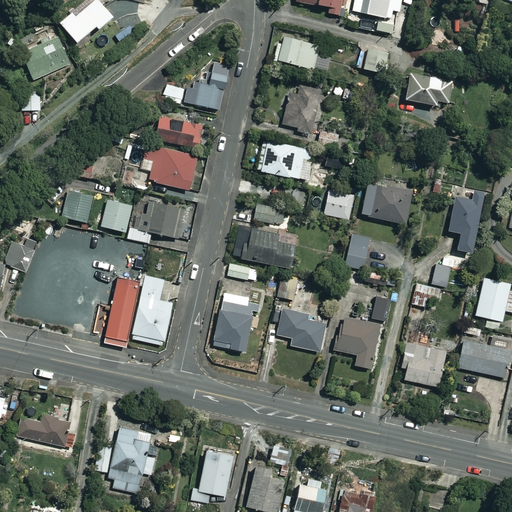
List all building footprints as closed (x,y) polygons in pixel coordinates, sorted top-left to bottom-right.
[(118,20),(100,0),(80,18),(75,13),(62,25),(82,47),(101,30),(104,33),(118,20)] [(342,0),(293,0),(326,7),(325,12),(339,16),(342,0)] [(401,0),(364,0),(362,13),(388,19),(390,10),(398,12),(401,0)] [(52,41),(49,35),(40,39),(43,45),(24,54),(37,83),(72,66),(59,37),(52,41)] [(317,46),(278,35),(272,59),(310,70),(317,46)] [(388,51),(362,45),(356,67),(383,73),(388,51)] [(216,64),(215,73),(202,71),(199,84),(196,83),(194,91),(168,86),(165,101),(219,111),(223,91),(227,92),(231,67),(216,64)] [(450,80),(406,71),(400,99),(432,105),(433,100),(445,103),(450,80)] [(292,94),(287,93),(278,123),(307,131),(319,91),(295,84),(292,94)] [(23,90),(23,111),(41,112),(41,91),(23,90)] [(358,94),(350,91),(349,95),(345,93),(343,99),(355,103),(358,94)] [(202,140),(205,127),(162,118),(157,141),(206,151),(208,141),(202,140)] [(338,135),(317,130),(314,144),(335,148),(338,135)] [(311,150),(260,140),(254,170),(305,180),(311,150)] [(196,192),(203,160),(148,146),(142,170),(154,172),(151,182),(196,192)] [(137,173),(138,168),(126,165),(122,185),(144,191),(148,175),(137,173)] [(408,191),(361,182),(356,215),(402,223),(408,191)] [(468,188),(458,186),(455,194),(452,194),(443,230),(456,233),(452,249),(468,252),(481,193),(467,190),(468,188)] [(351,196),(326,190),(321,213),(345,219),(351,196)] [(94,198),(71,193),(65,218),(88,223),(94,198)] [(135,207),(110,201),(104,229),(128,234),(135,207)] [(132,228),(129,239),(153,245),(155,235),(179,241),(187,211),(151,202),(148,214),(141,212),(136,229),(132,228)] [(251,219),(270,224),(271,222),(281,225),(284,211),(255,204),(251,219)] [(274,233),(238,226),(231,256),(285,267),(290,244),(273,241),(274,233)] [(126,241),(99,235),(91,273),(102,275),(103,270),(112,272),(115,258),(122,259),(126,241)] [(367,240),(349,236),(342,265),(360,269),(367,240)] [(35,251),(13,243),(5,266),(27,274),(35,251)] [(443,286),(447,268),(433,264),(429,283),(443,286)] [(256,268),(230,265),(229,277),(254,280),(256,268)] [(90,276),(52,268),(47,290),(54,292),(48,319),(79,326),(90,276)] [(387,275),(365,270),(362,281),(384,287),(387,275)] [(295,279),(279,276),(275,296),(291,299),(295,279)] [(147,277),(134,340),(168,347),(176,305),(162,302),(167,281),(147,277)] [(508,284),(480,277),(471,315),(499,321),(502,310),(511,312),(511,291),(506,290),(508,284)] [(129,349),(142,284),(119,279),(106,345),(129,349)] [(426,286),(414,283),(409,304),(421,307),(426,286)] [(246,297),(220,292),(210,344),(243,351),(251,310),(258,312),(259,305),(245,302),(246,297)] [(389,300),(374,297),(370,317),(385,320),(389,300)] [(304,314),(281,308),(275,335),(289,338),(288,345),(315,352),(322,324),(303,319),(304,314)] [(377,325),(339,316),(331,349),(354,355),(351,364),(367,368),(377,325)] [(472,328),(470,337),(482,340),(484,331),(472,328)] [(508,350),(460,339),(453,366),(502,377),(508,350)] [(441,349),(404,342),(399,366),(403,367),(401,379),(433,386),(441,349)] [(70,434),(72,423),(45,418),(44,423),(23,419),(19,438),(76,450),(78,436),(70,434)] [(134,437),(135,429),(114,425),(110,447),(97,445),(93,471),(106,473),(105,478),(112,480),(111,489),(138,494),(141,475),(150,477),(156,444),(144,442),(144,439),(134,437)] [(270,443),(266,461),(280,464),(277,474),(285,476),(291,452),(276,448),(277,445),(270,443)] [(230,454),(201,450),(196,488),(191,487),(189,500),(207,503),(208,493),(224,495),(230,454)] [(267,464),(251,461),(241,505),(255,508),(254,511),(273,511),(281,479),(264,475),(267,464)] [(302,484),(295,482),(289,507),(293,508),(291,511),(329,511),(330,511),(320,510),(325,490),(318,488),(320,480),(304,476),(302,484)] [(366,511),(370,494),(338,490),(334,511),(366,511)]
